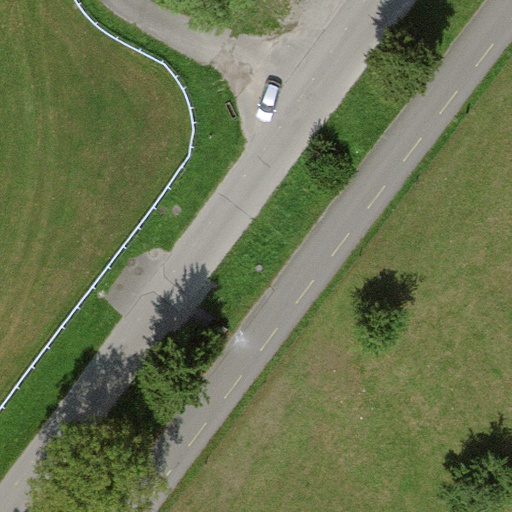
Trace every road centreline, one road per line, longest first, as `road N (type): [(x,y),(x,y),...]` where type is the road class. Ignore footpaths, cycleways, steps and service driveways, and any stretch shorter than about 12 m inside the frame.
road 1 (unclassified): [(382,0),(2,511)]
road 2 (unclassified): [(132,511),(511,3)]
